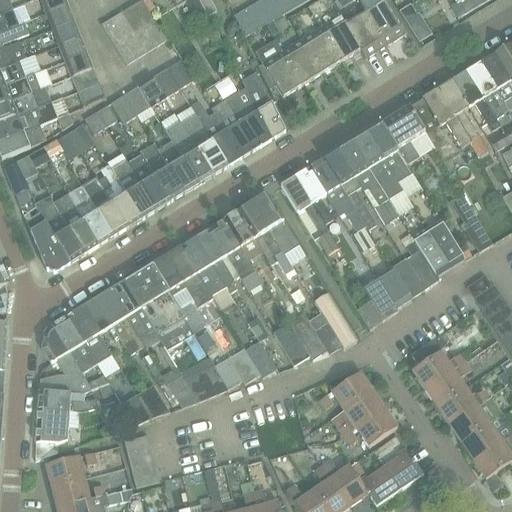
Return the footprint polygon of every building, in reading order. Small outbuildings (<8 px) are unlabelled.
[(0,0),(0,15),(12,11),(7,0),(0,0)] [(69,8),(65,0),(41,0),(38,1),(45,18),(69,8)] [(170,0),(174,6),(176,10),(184,5),(196,25),(207,19),(197,0),(196,0),(170,0)] [(197,0),(207,19),(216,14),(208,0),(197,0)] [(285,17),(275,0),(264,0),(263,1),(276,23),(285,17)] [(295,11),(288,0),(275,0),(285,17),(295,11)] [(305,5),(301,0),(288,0),(295,11),(305,5)] [(455,0),(458,5),(451,10),(458,21),(493,0),(492,0),(455,0)] [(276,23),(263,1),(254,7),(266,28),(276,23)] [(142,2),(132,9),(144,29),(154,23),(142,2)] [(385,3),(364,16),(385,49),(406,36),(385,3)] [(266,28),(254,7),(244,12),(257,34),(266,28)] [(75,24),(69,8),(45,18),(51,33),(75,24)] [(132,9),(121,15),(134,36),(144,29),(132,9)] [(0,34),(19,27),(12,11),(0,15),(0,34)] [(257,34),(244,12),(234,18),(245,41),(257,34)] [(182,33),(191,30),(186,13),(177,16),(182,33)] [(121,15),(111,21),(124,42),(134,36),(121,15)] [(364,16),(345,28),(360,52),(360,53),(365,61),(385,49),(364,16)] [(339,19),(320,30),(341,64),(360,53),(360,52),(345,28),(339,19)] [(101,28),(114,48),(124,42),(111,21),(101,28)] [(154,23),(144,29),(157,49),(167,43),(154,23)] [(81,40),(75,24),(51,33),(58,49),(81,40)] [(0,34),(0,48),(29,37),(25,25),(19,27),(0,34)] [(144,29),(134,36),(146,56),(157,49),(144,29)] [(320,30),(300,43),(321,76),(341,64),(320,30)] [(134,36),(124,42),(136,62),(146,56),(134,36)] [(87,56),(81,40),(58,49),(64,65),(87,56)] [(124,42),(114,48),(126,68),(136,62),(124,42)] [(302,88),(274,43),(255,55),(258,60),(256,61),(270,93),(276,89),(283,100),(302,88)] [(275,43),(274,43),(302,88),(321,76),(300,43),(282,54),(275,43)] [(0,70),(19,63),(20,65),(26,62),(19,45),(7,51),(0,53),(0,70)] [(511,54),(508,49),(494,58),(511,87),(511,54)] [(37,52),(38,67),(53,66),(51,50),(37,52)] [(94,71),(87,56),(64,65),(71,80),(94,71)] [(511,87),(494,58),(480,66),(508,114),(511,111),(511,87)] [(0,70),(0,89),(25,79),(20,65),(19,63),(0,70)] [(61,63),(49,68),(54,83),(67,78),(61,63)] [(182,63),(167,72),(179,93),(180,92),(194,82),(182,63)] [(480,66),(466,75),(499,130),(500,129),(496,122),(503,118),(502,117),(508,114),(480,66)] [(100,87),(94,71),(71,80),(77,96),(100,87)] [(179,93),(167,72),(152,81),(165,102),(179,93)] [(466,75),(452,84),(469,111),(474,108),(487,128),(488,127),(492,134),(499,130),(466,75)] [(241,85),(250,104),(270,144),(285,134),(272,105),(270,106),(256,76),(241,85)] [(0,89),(0,107),(32,95),(32,96),(42,92),(49,90),(45,80),(28,86),(25,79),(0,89)] [(211,112),(214,116),(241,162),(250,156),(251,156),(252,155),(260,150),(261,149),(270,144),(250,104),(241,110),(225,80),(215,86),(226,103),(211,112)] [(165,102),(152,81),(138,89),(151,110),(165,102)] [(452,84),(437,93),(477,160),(487,154),(463,115),(469,111),(452,84)] [(106,101),(100,87),(77,96),(83,111),(106,101)] [(151,110),(138,89),(124,98),(137,119),(151,110)] [(0,107),(0,126),(38,111),(48,107),(42,92),(32,96),(32,95),(0,107)] [(437,93),(409,110),(436,155),(446,149),(436,133),(445,127),(461,153),(470,148),(437,93)] [(137,119),(124,98),(110,107),(123,127),(137,119)] [(196,118),(194,119),(226,170),(231,168),(233,167),(241,162),(214,116),(209,120),(200,104),(191,109),(196,118)] [(0,126),(0,144),(40,129),(58,121),(51,105),(48,107),(38,111),(0,126)] [(117,124),(107,109),(96,116),(105,131),(117,124)] [(408,110),(380,127),(405,169),(419,160),(409,145),(423,136),(408,110)] [(159,124),(172,144),(198,188),(202,185),(203,185),(204,184),(212,179),(173,115),(159,124)] [(174,115),(173,115),(212,179),(222,173),(222,174),(224,173),(223,172),(226,170),(194,119),(182,126),(177,118),(176,119),(174,115)] [(105,131),(96,116),(84,123),(94,138),(105,131)] [(58,122),(62,133),(73,126),(68,117),(58,122)] [(94,147),(82,127),(69,136),(81,156),(94,147)] [(380,127),(366,136),(406,199),(419,191),(405,169),(380,127)] [(40,129),(0,144),(0,160),(1,163),(30,151),(46,144),(40,129)] [(511,144),(511,130),(503,136),(509,146),(511,144)] [(81,156),(69,136),(56,144),(63,156),(68,165),(81,156)] [(366,136),(352,145),(399,219),(413,211),(406,199),(366,136)] [(509,146),(503,136),(490,145),(496,155),(509,146)] [(63,156),(56,144),(43,151),(49,162),(50,163),(63,156)] [(155,146),(154,147),(183,197),(193,191),(194,191),(195,190),(198,188),(172,144),(159,152),(155,146)] [(352,145),(337,154),(361,191),(385,228),(399,219),(352,145)] [(140,155),(141,159),(171,205),(174,203),(176,202),(183,197),(154,147),(140,155)] [(43,151),(28,159),(33,169),(37,169),(49,162),(43,151)] [(501,156),(509,169),(509,170),(508,170),(509,171),(511,169),(511,152),(511,151),(501,156)] [(337,154),(323,163),(368,234),(377,228),(356,194),(361,191),(337,154)] [(128,167),(122,156),(120,158),(125,165),(155,214),(165,208),(165,209),(166,208),(167,208),(166,207),(171,205),(141,159),(128,167)] [(125,165),(120,158),(107,166),(109,168),(108,169),(140,223),(145,220),(146,220),(147,219),(155,214),(125,165)] [(28,159),(17,167),(25,183),(37,176),(33,169),(28,159)] [(309,171),(326,198),(339,219),(344,216),(346,219),(347,219),(357,236),(351,240),(362,257),(377,247),(368,234),(323,163),(309,171)] [(29,192),(25,183),(17,167),(7,177),(15,197),(29,192)] [(97,180),(95,181),(126,232),(136,226),(138,225),(140,223),(108,169),(101,173),(105,180),(99,183),(97,180)] [(309,171),(295,180),(324,227),(333,222),(320,201),(326,198),(309,171)] [(324,227),(295,180),(280,189),(314,243),(318,241),(328,258),(332,265),(343,258),(339,251),(338,252),(327,235),(329,234),(324,227)] [(95,181),(81,190),(112,241),(117,238),(119,237),(118,237),(126,232),(95,181)] [(81,190),(67,198),(69,203),(98,249),(108,243),(108,244),(109,243),(109,242),(112,241),(81,190)] [(511,195),(502,201),(511,217),(511,195)] [(267,197),(252,206),(285,258),(299,249),(267,197)] [(51,200),(49,201),(52,208),(83,258),(88,255),(89,256),(90,255),(90,254),(98,249),(69,203),(67,198),(54,206),(51,200)] [(465,228),(462,229),(478,256),(492,247),(463,198),(451,205),(465,228)] [(34,208),(39,217),(53,241),(69,267),(79,261),(81,260),(83,258),(52,208),(49,201),(34,208)] [(252,206),(237,215),(263,256),(271,269),(276,265),(284,278),(293,272),(285,258),(252,206)] [(237,215),(223,224),(248,265),(263,256),(237,215)] [(53,241),(39,217),(27,225),(35,246),(36,246),(47,273),(46,273),(55,276),(69,267),(53,241)] [(223,224),(209,233),(238,280),(240,280),(244,287),(243,288),(248,296),(262,287),(248,265),(223,224)] [(441,225),(426,234),(450,271),(465,262),(441,225)] [(228,297),(235,307),(249,298),(248,296),(243,288),(237,292),(235,288),(236,287),(234,283),(238,280),(209,233),(194,241),(225,291),(226,290),(230,297),(228,297)] [(450,271),(426,234),(413,242),(414,244),(413,245),(436,280),(437,279),(450,271)] [(194,241),(180,250),(212,302),(213,301),(212,299),(225,291),(194,241)] [(436,280),(413,245),(405,250),(411,259),(405,262),(425,293),(439,283),(437,279),(436,280)] [(151,268),(184,322),(186,320),(173,299),(185,291),(197,311),(212,302),(180,250),(151,268)] [(405,262),(392,271),(411,301),(425,293),(405,262)] [(9,286),(9,285),(1,265),(0,264),(0,315),(6,316),(8,286),(9,286)] [(151,268),(123,285),(140,313),(152,333),(154,332),(167,354),(194,338),(184,322),(151,268)] [(411,301),(392,271),(376,280),(396,312),(411,301)] [(466,290),(474,301),(492,288),(484,278),(466,290)] [(396,312),(376,280),(362,289),(371,304),(383,323),(397,314),(396,312)] [(109,294),(144,350),(145,349),(140,340),(152,333),(140,313),(123,285),(109,294)] [(474,301),(480,310),(500,297),(493,287),(492,288),(474,301)] [(109,294),(82,310),(99,338),(100,337),(105,334),(111,330),(113,329),(131,358),(144,350),(109,294)] [(315,305),(321,315),(342,350),(343,352),(357,343),(328,297),(315,305)] [(480,310),(487,321),(507,307),(500,297),(480,310)] [(383,323),(371,304),(357,313),(369,333),(383,323)] [(487,321),(494,330),(511,317),(511,314),(507,307),(487,321)] [(68,319),(67,319),(96,367),(113,357),(100,337),(99,338),(82,310),(68,319)] [(342,350),(321,315),(308,325),(327,353),(329,357),(342,350)] [(327,353),(308,325),(302,317),(288,326),(288,327),(306,356),(309,360),(312,364),(327,353)] [(511,317),(494,330),(500,340),(511,331),(511,317)] [(96,367),(67,319),(55,327),(72,354),(73,353),(86,374),(96,367)] [(247,326),(255,338),(259,345),(260,345),(269,339),(258,319),(247,326)] [(72,354),(55,327),(47,332),(47,331),(43,338),(42,352),(51,366),(57,364),(65,378),(57,378),(40,382),(39,394),(71,395),(71,397),(81,397),(84,397),(90,394),(86,387),(88,386),(82,376),(86,374),(73,353),(72,354)] [(288,327),(273,337),(294,369),(309,360),(306,356),(288,327)] [(511,331),(500,340),(507,350),(511,346),(511,331)] [(412,374),(423,391),(452,372),(440,355),(447,350),(440,338),(411,358),(419,369),(412,374)] [(259,345),(245,353),(244,352),(243,352),(259,379),(260,378),(262,381),(276,373),(260,345),(259,345)] [(243,352),(214,369),(228,393),(242,385),(244,388),(259,379),(243,352)] [(465,365),(460,356),(452,362),(457,370),(465,365)] [(471,373),(465,365),(457,370),(463,378),(471,373)] [(204,374),(218,397),(228,393),(214,369),(204,374)] [(423,391),(435,409),(464,389),(452,372),(423,391)] [(204,374),(194,378),(208,402),(218,397),(204,374)] [(331,395),(344,414),(372,394),(360,376),(331,395)] [(109,386),(104,378),(88,386),(86,387),(90,394),(109,386)] [(208,402),(194,378),(184,383),(198,406),(208,402)] [(184,383),(182,380),(167,387),(182,412),(198,406),(184,383)] [(170,416),(160,398),(153,388),(136,398),(151,422),(170,416)] [(435,409),(447,426),(476,407),(464,389),(435,409)] [(490,400),(484,392),(476,397),(482,406),(490,400)] [(39,394),(38,411),(69,414),(82,415),(98,411),(96,402),(84,403),(84,397),(81,397),(71,397),(71,395),(39,394)] [(344,414),(357,433),(385,413),(372,394),(344,414)] [(333,407),(327,398),(319,404),(325,413),(333,407)] [(495,409),(490,400),(482,406),(487,414),(495,409)] [(447,426),(461,446),(489,427),(476,407),(447,426)] [(38,411),(37,426),(68,428),(69,414),(38,411)] [(385,413),(357,433),(369,450),(397,431),(385,413)] [(68,428),(37,426),(36,446),(35,464),(58,457),(58,447),(67,444),(68,428)] [(336,431),(338,433),(342,440),(349,435),(344,426),(336,431)] [(461,446),(473,464),(501,444),(489,427),(461,446)] [(511,437),(511,433),(508,428),(500,433),(506,442),(511,437)] [(355,443),(349,435),(342,440),(348,448),(355,443)] [(124,444),(127,456),(150,450),(147,438),(124,444)] [(511,460),(501,444),(473,464),(485,483),(511,464),(511,460)] [(127,456),(130,468),(153,462),(150,450),(127,456)] [(399,459),(382,470),(399,495),(423,478),(405,452),(397,457),(399,459)] [(84,458),(87,468),(87,469),(96,466),(94,456),(84,458)] [(45,468),(51,490),(85,481),(79,460),(45,468)] [(130,468),(133,480),(156,474),(153,462),(130,468)] [(330,463),(321,469),(326,476),(334,470),(330,463)] [(326,476),(321,469),(313,474),(318,481),(326,476)] [(348,469),(330,481),(350,510),(367,498),(357,482),(348,469)] [(357,482),(367,498),(376,510),(399,495),(382,470),(367,480),(365,477),(357,482)] [(156,474),(133,480),(136,491),(159,485),(156,474)] [(51,490),(56,510),(90,502),(85,481),(51,490)] [(330,481),(312,493),(325,511),(347,511),(350,510),(330,481)] [(93,491),(95,501),(104,498),(102,489),(93,491)] [(262,493),(252,495),(255,505),(265,502),(262,493)] [(325,511),(312,493),(294,506),(298,511),(325,511)] [(255,505),(252,495),(242,498),(245,507),(255,505)] [(56,510),(56,511),(103,511),(103,510),(117,507),(114,496),(104,498),(95,501),(90,502),(56,510)]
